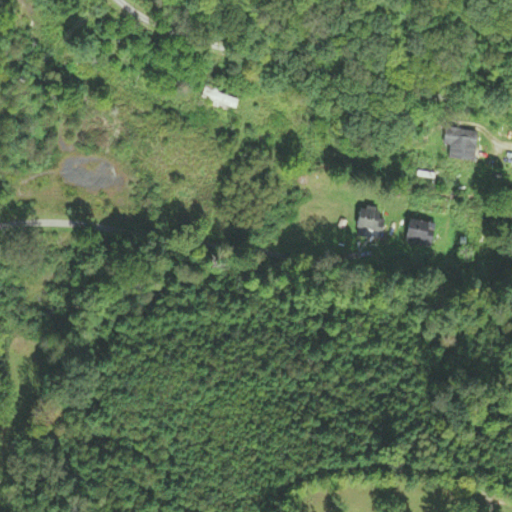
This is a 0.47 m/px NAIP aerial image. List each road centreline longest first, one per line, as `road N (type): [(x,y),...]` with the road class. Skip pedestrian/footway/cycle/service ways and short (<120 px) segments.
road 1 (residential): [(0,229),(107,229),(341,274),(492,292)]
road 2 (residential): [(111,0),(162,32),(285,68),(511,104)]
